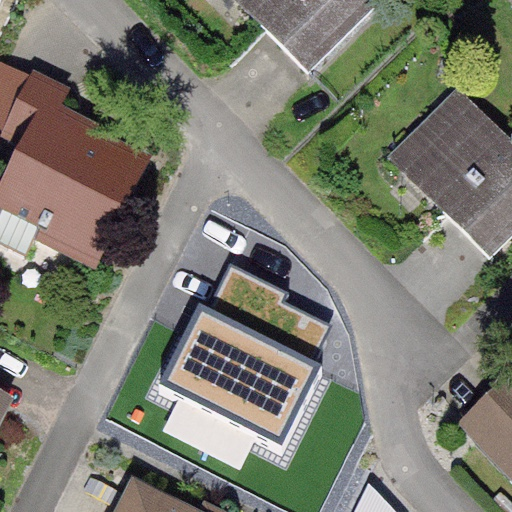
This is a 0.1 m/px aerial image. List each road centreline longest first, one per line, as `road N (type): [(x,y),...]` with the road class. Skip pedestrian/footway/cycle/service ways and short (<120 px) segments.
road 1 (residential): [(224,136),(355,271),(397,370),(406,442),(453,511)]
road 2 (residential): [(224,136),(35,511)]
road 3 (residential): [(90,0),(224,136)]
